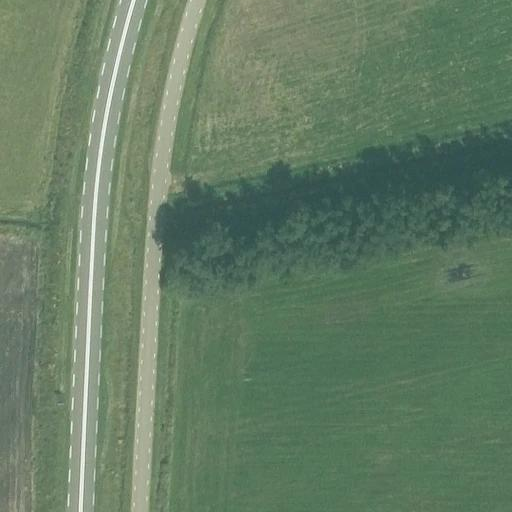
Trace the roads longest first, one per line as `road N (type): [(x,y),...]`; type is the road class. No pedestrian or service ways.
road 1 (unclassified): [(141,511),(155,190),(195,0)]
road 2 (secondary): [(84,511),(95,209),(135,0)]
